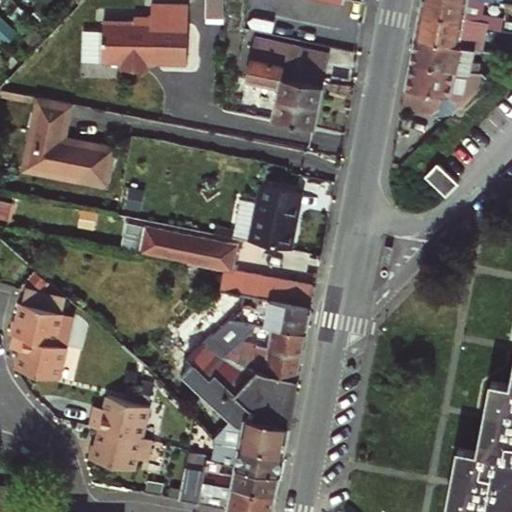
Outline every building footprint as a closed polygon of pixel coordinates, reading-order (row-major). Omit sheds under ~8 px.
[(477,0),(418,0),(416,13),(476,26),(484,28),(495,30),(497,17),(479,13),(482,1),(477,0)] [(96,25),(98,65),(119,64),(119,71),(143,70),(143,60),(150,60),(151,62),(183,60),(180,2),(143,4),(144,17),(127,18),(127,23),(96,25)] [(416,13),(411,38),(453,47),(470,52),(476,26),(416,13)] [(411,38),(407,59),(458,70),(476,89),(491,76),(490,72),(488,69),(483,67),(473,65),(476,54),(470,52),(453,47),(411,38)] [(319,56),(249,41),(241,77),(275,85),(268,116),(310,125),(319,82),(314,81),(319,56)] [(458,70),(407,59),(397,109),(427,116),(434,110),(436,95),(442,96),(446,98),(454,108),(476,89),(458,70)] [(64,98),(32,91),(16,164),(100,182),(107,145),(57,135),(64,98)] [(434,110),(427,116),(446,115),(454,108),(446,98),(442,96),(436,95),(434,110)] [(453,180),(433,162),(421,173),(441,193),(453,180)] [(283,247),(288,217),(282,215),(288,187),(254,180),(241,239),(283,247)] [(119,187),(116,202),(126,204),(130,189),(119,187)] [(282,215),(288,217),(294,189),(288,187),(282,215)] [(0,213),(14,214),(15,194),(0,193),(0,213)] [(307,285),(228,268),(230,254),(187,238),(175,237),(171,259),(184,262),(218,269),(214,287),(238,292),(273,300),(306,307),(310,285),(307,285)] [(218,269),(184,262),(181,280),(214,287),(218,269)] [(208,422),(207,435),(212,440),(218,441),(281,452),(294,378),(235,367),(221,353),(245,328),(247,322),(237,320),(224,317),(236,305),(238,292),(214,287),(138,333),(159,353),(170,342),(176,347),(165,359),(214,407),(213,417),(208,422)] [(237,320),(247,322),(302,332),(306,307),(273,300),(271,311),(240,305),(237,320)] [(8,325),(7,335),(65,349),(69,330),(59,327),(62,315),(17,304),(13,321),(9,321),(8,325)] [(302,332),(247,322),(245,328),(221,353),(235,367),(294,378),(302,332)] [(65,349),(7,335),(7,337),(8,349),(17,351),(13,369),(57,379),(65,349)] [(511,511),(511,342),(504,384),(486,381),(473,452),(455,449),(443,511),(511,511)] [(91,413),(88,426),(99,429),(140,439),(147,408),(107,398),(103,415),(91,413)] [(150,441),(140,439),(99,429),(94,447),(91,446),(87,460),(132,471),(135,459),(146,461),(150,441)] [(234,465),(278,473),(281,452),(218,441),(215,462),(234,465)] [(274,494),(278,473),(234,465),(232,476),(203,471),(202,482),(274,494)] [(183,468),(178,498),(198,502),(202,482),(203,471),(183,468)] [(270,511),(274,494),(202,482),(198,502),(252,511),(270,511)] [(0,511),(12,511),(14,488),(0,487),(0,511)]
